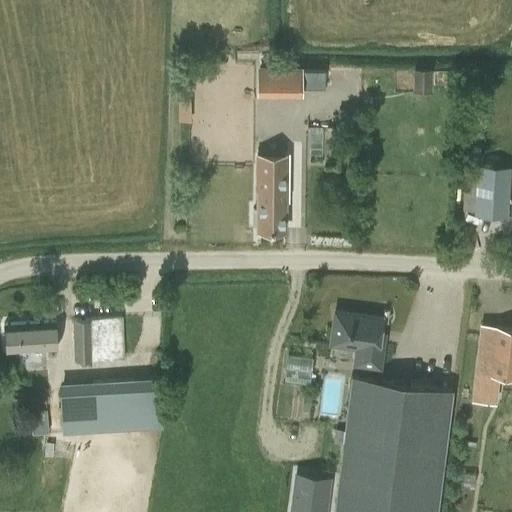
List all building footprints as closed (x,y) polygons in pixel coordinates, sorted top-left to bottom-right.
[(255,65),(255,83),(301,84),(301,87),(323,87),(323,68),(301,68),(301,65),(255,65)] [(411,69),(411,91),(431,91),(430,69),(411,69)] [(188,119),(189,98),(177,97),(176,118),(188,119)] [(257,223),(257,229),(283,229),(284,155),(258,154),(257,208),(252,208),(252,223),(257,223)] [(474,212),(507,214),(510,164),(478,162),(474,212)] [(334,309),(329,343),(355,346),(353,363),(379,366),(383,340),(378,339),(381,316),(334,309)] [(124,358),(122,316),(72,319),(73,359),(124,358)] [(55,320),(4,323),(5,350),(20,350),(21,360),(38,359),(38,348),(57,347),(55,320)] [(478,335),(471,398),(487,400),(490,373),(511,375),(511,326),(495,324),(494,337),(478,335)] [(436,511),(452,387),(350,373),(332,511),(436,511)] [(160,375),(58,382),(60,434),(162,427),(160,375)] [(305,376),(297,427),(329,430),(334,380),(305,376)] [(46,415),(29,416),(30,422),(31,434),(47,433),(46,415)] [(457,431),(450,476),(469,478),(476,433),(457,431)]
